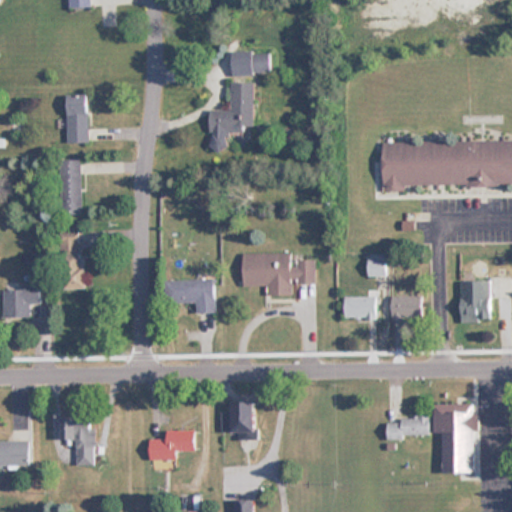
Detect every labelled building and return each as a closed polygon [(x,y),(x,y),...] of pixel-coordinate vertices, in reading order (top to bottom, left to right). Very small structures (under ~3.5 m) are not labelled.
[(271,73),(271,51),(233,51),(234,74),(271,73)] [(256,82),(233,81),(233,110),(212,110),(212,131),(247,131),(247,126),(256,126),(256,82)] [(69,94),(69,142),(89,142),(89,94),(69,94)] [(511,184),(511,140),(383,141),(383,190),(405,190),(405,184),(511,184)] [(63,159),(63,214),(83,214),(83,159),(63,159)] [(83,230),(63,230),(65,288),(86,288),(83,230)] [(245,285),(269,285),(269,296),(294,296),(293,282),(316,282),(316,259),(293,259),(293,252),(244,253),(245,285)] [(198,312),(217,311),(215,278),(168,280),(169,302),(198,301),(198,312)] [(461,281),(461,321),(491,321),(491,280),(461,281)] [(25,284),(25,289),(6,289),(6,316),(32,316),(31,302),(43,302),(43,283),(25,284)] [(393,295),(393,320),(425,320),(425,295),(393,295)] [(377,296),(346,296),(346,318),(377,318),(377,296)] [(240,434),(240,438),(257,438),(257,402),(232,402),(232,409),(223,409),(223,434),(240,434)] [(476,429),(480,429),(480,420),(474,420),(474,403),(435,403),(435,433),(444,432),(445,472),(476,472),(476,429)] [(63,440),(77,440),(77,464),(97,464),(97,416),(63,416),(63,440)] [(388,418),(388,437),(431,437),(431,418),(388,418)] [(168,438),(151,438),(151,458),(178,458),(178,450),(196,449),(196,429),(168,429),(168,438)] [(0,466),(31,466),(30,440),(0,440),(0,466)] [(237,511),(255,511),(255,499),(237,499),(237,511)]
